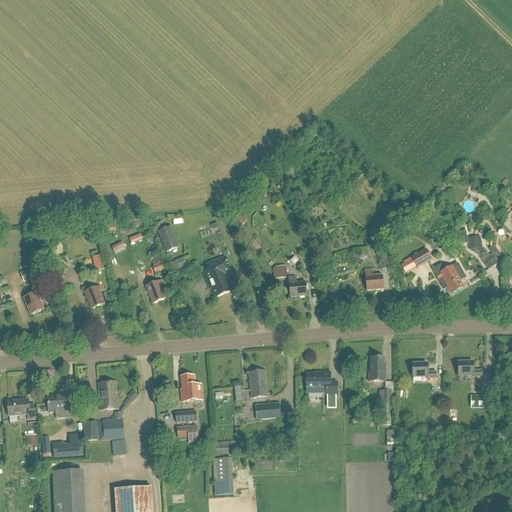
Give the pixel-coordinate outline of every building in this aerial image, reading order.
[(236,220),(243,227),(249,222),(241,214),(236,220)] [(178,249),(171,228),(157,233),(165,254),(178,249)] [(466,233),(457,234),(459,246),(468,244),(467,240),(466,233)] [(482,249),(480,238),(467,240),(468,244),(469,252),(482,249)] [(113,247),(115,252),(126,249),(125,244),(113,247)] [(380,251),(379,247),(374,249),(381,270),(391,267),(389,259),(388,260),(385,250),(380,251)] [(432,261),(426,250),(400,265),(405,274),(415,268),(416,270),(432,261)] [(501,262),(495,254),(482,262),(488,271),(501,262)] [(166,270),(161,255),(150,259),(155,274),(166,270)] [(101,256),(92,259),(96,272),(105,270),(101,256)] [(296,256),(289,264),(294,269),(301,261),(296,256)] [(231,274),(225,259),(206,267),(208,272),(203,274),(210,291),(212,290),(215,299),(230,293),(224,277),(231,274)] [(44,274),(39,262),(33,265),(38,277),(44,274)] [(445,271),(441,265),(431,271),(443,292),(446,290),(450,297),(463,289),(459,283),(465,280),(456,265),(445,271)] [(287,267),(275,268),(276,279),(288,278),(287,267)] [(37,279),(33,268),(20,274),(24,284),(37,279)] [(372,278),(371,272),(364,273),(365,293),(383,291),(382,278),(372,278)] [(296,285),(295,278),(287,279),(289,299),(306,297),(305,284),(296,285)] [(165,287),(163,281),(145,288),(152,305),(166,300),(161,288),(165,287)] [(104,293),(101,288),(84,294),(90,311),(104,306),(100,295),(104,293)] [(43,298),(40,293),(23,300),(30,317),(43,312),(38,300),(43,298)] [(384,359),(371,359),(371,375),(368,375),(368,383),(385,383),(386,367),(384,367),(384,359)] [(473,373),(472,365),(458,365),(458,378),(472,377),(472,379),(480,379),(480,372),(473,373)] [(427,373),(427,366),(411,366),(412,378),(427,377),(427,380),(436,380),(436,373),(427,373)] [(269,399),(266,374),(249,376),(252,401),(269,399)] [(330,383),(330,374),(319,374),(319,375),(306,375),(306,391),(326,390),(326,396),(337,396),(337,383),(330,383)] [(194,388),(194,382),(181,383),(182,393),(180,393),(181,405),(202,403),(200,387),(194,388)] [(100,413),(117,411),(115,385),(99,386),(100,413)] [(435,391),(435,407),(445,407),(445,391),(435,391)] [(392,392),(383,392),(382,427),(391,428),(392,392)] [(48,414),(73,412),(72,397),(47,399),(48,414)] [(488,409),(488,397),(470,397),(470,409),(488,409)] [(29,406),(28,402),(7,404),(8,419),(27,418),(27,421),(36,421),(34,406),(29,406)] [(272,420),(270,405),(252,407),(254,422),(272,420)] [(196,423),(195,413),(174,414),(175,425),(196,423)] [(124,442),(122,423),(104,425),(103,429),(98,430),(99,444),(124,442)] [(198,444),(196,427),(176,429),(177,440),(187,439),(188,445),(198,444)] [(36,436),(28,437),(29,444),(37,443),(36,436)] [(50,454),(49,438),(41,439),(43,455),(50,454)] [(126,456),(125,442),(111,443),(112,458),(126,456)] [(83,457),(82,445),(54,447),(55,459),(83,457)] [(233,457),(232,447),(215,448),(215,458),(233,457)] [(233,496),(231,460),(213,461),(214,497),(233,496)] [(85,511),(84,472),(54,473),(55,511),(85,511)] [(152,511),(151,490),(115,492),(116,511),(152,511)]
